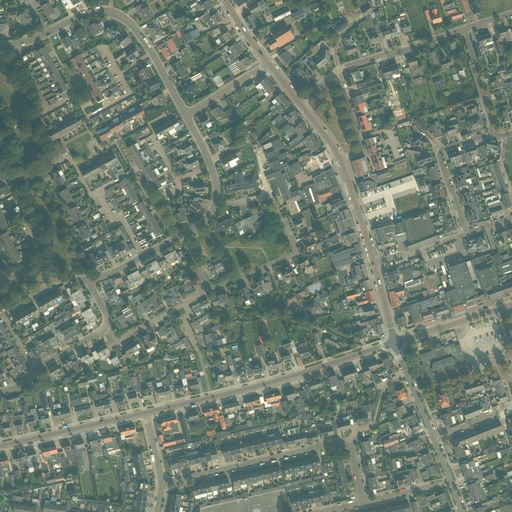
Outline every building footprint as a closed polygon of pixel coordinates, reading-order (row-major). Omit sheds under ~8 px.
[(61,0),(64,5),(67,4),(67,5),(68,6),(70,9),(70,10),(75,7),(75,6),(77,4),(81,2),(79,0),(61,0)] [(458,0),(463,14),(469,12),(465,0),(458,0)] [(479,0),(473,0),(474,2),(470,3),(474,15),(477,14),(480,13),(479,7),(482,6),(479,0)] [(202,10),(205,8),(207,12),(213,8),(212,8),(213,7),(213,6),(212,5),(211,4),(211,5),(209,2),(208,1),(204,4),(201,6),(199,7),(201,10),(202,10)] [(253,6),(248,9),(252,15),(257,13),(260,11),(261,11),(263,10),(268,8),(267,5),(266,6),(265,4),(263,1),(261,2),(253,6)] [(49,3),(42,7),(47,18),(50,16),(55,14),(54,12),(58,10),(57,8),(53,10),(49,3)] [(141,17),(144,22),(154,16),(149,7),(145,9),(143,4),(136,8),(141,17)] [(451,14),(453,20),(462,17),(460,11),(456,12),(455,8),(454,4),(444,6),(447,15),(448,15),(448,14),(451,14)] [(431,18),(433,24),(442,22),(440,15),(438,16),(435,5),(431,7),(434,17),(431,18)] [(291,15),(294,23),(306,17),(306,16),(311,14),(310,12),(311,11),(309,6),(302,9),(301,7),(297,9),(298,11),(291,15)] [(343,11),(345,16),(348,15),(344,6),(341,7),(340,8),(342,12),(343,11)] [(362,12),(367,18),(371,15),(374,12),(373,11),(369,6),(362,12)] [(286,18),(291,15),(288,9),(273,16),(275,21),(286,16),(286,18)] [(61,15),(58,10),(54,12),(55,14),(50,16),(52,20),(61,15)] [(159,17),(157,18),(159,22),(160,23),(161,22),(165,20),(164,19),(165,19),(166,21),(167,20),(169,19),(177,33),(181,30),(179,27),(175,20),(169,11),(159,17)] [(4,12),(4,14),(5,15),(1,16),(2,20),(0,20),(0,31),(2,31),(2,30),(5,29),(5,28),(6,28),(6,26),(10,25),(9,20),(7,12),(4,12)] [(20,19),(24,26),(32,21),(30,17),(28,18),(25,12),(17,17),(19,20),(20,19)] [(252,15),(244,20),(250,30),(258,25),(259,25),(260,25),(262,24),(262,23),(263,22),(257,13),(252,15)] [(206,17),(204,18),(207,24),(209,28),(213,26),(216,25),(217,24),(221,22),(217,15),(212,17),(212,18),(210,15),(206,17)] [(396,18),(396,19),(399,27),(402,26),(403,29),(404,33),(411,31),(409,26),(407,20),(406,15),(399,17),(396,18)] [(179,27),(180,28),(185,26),(180,17),(175,20),(179,27)] [(377,34),(380,33),(376,20),(373,21),(376,31),(372,32),(369,33),(370,38),(370,39),(372,44),(379,41),(378,37),(377,34)] [(334,29),(339,36),(350,28),(345,21),(334,29)] [(386,21),(383,22),(383,23),(386,32),(383,33),(384,35),(385,39),(392,37),(386,21)] [(387,21),(386,21),(392,37),(398,35),(396,29),(393,30),(392,26),(391,21),(387,22),(387,21)] [(94,23),(91,25),(90,25),(90,26),(90,27),(89,27),(93,36),(94,37),(102,32),(101,30),(103,28),(100,23),(96,25),(94,23)] [(147,28),(154,42),(166,36),(167,35),(168,34),(168,33),(167,33),(167,32),(166,32),(165,31),(163,32),(162,30),(161,30),(157,23),(154,24),(147,28)] [(267,43),(272,51),(278,47),(279,48),(283,46),(294,39),(291,33),(294,32),(292,28),(289,30),(285,24),(271,32),(275,39),(267,43)] [(104,27),(102,35),(105,37),(107,33),(115,36),(118,29),(110,25),(108,28),(104,27)] [(191,25),(181,30),(184,35),(181,36),(186,43),(200,36),(197,29),(194,31),(191,25)] [(81,28),(77,30),(78,31),(75,33),(76,35),(73,37),(75,41),(78,47),(79,48),(82,46),(80,41),(87,37),(82,29),(82,28),(81,28)] [(505,39),(506,42),(511,40),(511,39),(511,33),(511,29),(506,31),(505,30),(498,32),(500,38),(505,39)] [(219,44),(221,47),(223,45),(233,39),(228,32),(223,36),(218,39),(219,39),(218,39),(221,43),(219,44)] [(484,36),(488,50),(494,47),(493,44),(490,34),(484,36)] [(121,44),(124,48),(132,42),(126,35),(120,40),(118,38),(113,42),(117,47),(121,44)] [(480,46),(479,46),(481,53),(483,52),(488,50),(484,36),(477,38),(480,46)] [(70,47),(72,50),(77,48),(78,47),(75,41),(72,42),(69,37),(62,40),(66,49),(70,47)] [(350,37),(343,39),(348,55),(357,52),(355,46),(356,46),(355,42),(352,43),(352,42),(350,37)] [(175,55),(177,59),(192,51),(189,46),(182,51),(183,52),(180,54),(172,39),(169,41),(168,39),(164,41),(165,43),(157,47),(159,51),(162,50),(166,59),(175,55)] [(494,42),(498,55),(502,54),(498,40),(494,42)] [(236,44),(229,49),(232,53),(233,54),(240,49),(236,44)] [(279,57),(286,66),(292,61),(286,52),(292,48),(290,45),(286,47),(282,50),(284,53),(279,57)] [(42,47),(33,52),(37,60),(40,58),(40,57),(48,53),(45,48),(43,49),(42,47)] [(115,58),(119,64),(124,60),(125,61),(129,59),(131,61),(131,62),(132,64),(137,60),(135,58),(139,55),(137,52),(138,51),(136,48),(133,50),(130,47),(122,53),(115,58)] [(227,64),(228,66),(236,61),(235,59),(243,53),(240,49),(229,56),(232,61),(227,64)] [(310,50),(304,55),(307,58),(308,59),(314,54),(310,50)] [(322,51),(321,57),(314,62),(319,69),(329,62),(330,52),(325,51),(322,51)] [(439,64),(437,57),(435,52),(428,55),(429,60),(431,66),(436,65),(436,67),(438,66),(439,69),(442,68),(442,69),(452,66),(452,65),(450,60),(439,64)] [(43,63),(51,59),(48,53),(40,57),(40,58),(42,61),(38,63),(40,65),(43,63)] [(74,59),(77,65),(84,61),(80,55),(74,59)] [(97,63),(95,64),(97,68),(99,66),(100,67),(103,65),(105,64),(104,63),(103,60),(102,59),(102,58),(96,61),(97,63)] [(228,66),(233,73),(240,68),(242,70),(244,69),(251,65),(246,58),(240,62),(239,60),(236,62),(236,61),(228,66)] [(415,58),(408,61),(409,66),(410,68),(412,67),(414,71),(411,72),(413,77),(421,75),(417,63),(415,58)] [(43,63),(45,66),(41,68),(43,70),(46,68),(54,64),(51,59),(43,63)] [(84,61),(77,65),(80,70),(86,66),(84,61)] [(306,63),(305,63),(307,66),(309,68),(313,72),(316,70),(313,66),(312,65),(310,63),(309,61),(306,63)] [(176,72),(180,79),(187,75),(180,62),(171,66),(174,72),(176,72)] [(46,68),(48,71),(44,73),(45,75),(49,73),(57,69),(54,64),(46,68)] [(389,66),(392,75),(396,74),(396,75),(400,74),(397,64),(389,66)] [(80,70),(83,76),(85,75),(91,71),(92,70),(89,65),(86,66),(80,70)] [(392,75),(389,66),(382,69),(384,73),(385,79),(389,77),(389,76),(392,75)] [(140,72),(144,81),(147,79),(152,77),(147,68),(140,72)] [(294,72),(300,81),(306,76),(300,68),(294,72)] [(60,75),(57,69),(49,73),(51,77),(47,79),(48,81),(52,79),(60,75)] [(85,75),(88,80),(94,76),(91,71),(85,75)] [(349,79),(346,80),(348,87),(355,85),(354,82),(362,79),(359,71),(348,75),(349,79)] [(125,77),(127,81),(136,77),(134,72),(125,77)] [(190,78),(192,82),(202,76),(200,72),(190,78)] [(53,82),(50,84),(51,86),(55,84),(62,80),(60,75),(52,79),(53,82)] [(223,82),(225,85),(236,79),(234,75),(223,82)] [(500,75),(491,79),(492,82),(490,83),(493,91),(499,89),(500,91),(511,88),(510,83),(503,84),(502,79),(501,79),(500,75)] [(88,80),(91,86),(97,82),(94,76),(88,80)] [(257,90),(259,93),(260,93),(271,84),(267,78),(260,83),(264,88),(261,90),(260,89),(257,90)] [(57,90),(65,85),(62,80),(55,84),(56,87),(53,89),(54,92),(57,90)] [(91,86),(94,91),(100,87),(103,86),(100,80),(97,82),(91,86)] [(111,88),(112,89),(117,86),(114,80),(109,83),(111,88)] [(148,85),(152,93),(160,89),(156,81),(152,83),(151,80),(143,84),(145,87),(148,85)] [(365,83),(358,85),(359,90),(360,90),(368,87),(375,85),(374,80),(365,83)] [(243,88),(246,91),(255,86),(252,82),(243,88)] [(188,95),(190,99),(200,93),(195,84),(190,87),(188,83),(182,86),(187,96),(188,95)] [(260,93),(259,93),(261,96),(262,96),(267,92),(269,95),(272,93),(276,90),(271,84),(260,93)] [(56,94),(57,97),(68,91),(65,85),(57,90),(59,93),(56,94)] [(110,89),(114,95),(120,92),(117,86),(112,89),(111,88),(110,89)] [(94,97),(95,98),(101,94),(100,92),(102,91),(100,87),(94,91),(92,92),(94,97)] [(360,90),(362,96),(370,93),(368,87),(360,90)] [(95,98),(98,103),(108,98),(105,92),(101,94),(95,98)] [(157,101),(160,106),(167,102),(163,94),(152,100),(154,103),(157,101)] [(277,102),(272,106),(274,109),(286,100),(281,94),(278,97),(275,99),(277,102)] [(352,99),(355,107),(365,103),(364,99),(361,100),(360,96),(352,99)] [(139,103),(141,107),(150,102),(148,98),(139,103)] [(286,100),(274,109),(276,112),(282,108),(284,111),(287,109),(291,106),(286,100)] [(468,103),(463,105),(465,111),(468,110),(470,115),(474,114),(475,114),(480,112),(479,111),(480,110),(479,108),(478,107),(478,106),(477,104),(474,105),(473,102),(468,103)] [(359,112),(360,115),(365,113),(363,108),(367,107),(365,103),(355,107),(357,113),(359,112)] [(501,120),(502,124),(509,122),(507,114),(510,113),(508,106),(502,107),(503,111),(501,112),(502,113),(498,114),(500,120),(501,120)] [(227,119),(230,122),(236,118),(230,109),(224,113),(222,114),(218,107),(211,112),(217,120),(220,118),(222,120),(223,119),(224,121),(227,119)] [(135,111),(139,117),(145,114),(141,108),(135,111)] [(396,121),(405,118),(403,109),(393,112),(396,121)] [(101,114),(105,120),(110,117),(109,114),(107,111),(101,114)] [(123,114),(128,123),(134,120),(130,114),(128,111),(123,113),(123,114)] [(130,114),(134,120),(139,117),(135,111),(130,114)] [(286,117),(291,124),(299,117),(294,111),(286,117)] [(361,117),(358,118),(360,124),(368,121),(365,113),(360,115),(361,117)] [(123,114),(117,117),(118,118),(122,126),(128,123),(123,114)] [(72,116),(78,128),(83,125),(79,117),(75,119),(73,115),(72,116)] [(66,119),(73,131),(78,128),(72,116),(71,117),(73,120),(70,122),(68,118),(66,119)] [(271,123),(273,126),(276,124),(276,123),(282,119),(279,116),(274,121),(271,123)] [(469,122),(468,122),(469,126),(470,125),(471,129),(472,129),(473,129),(473,130),(474,130),(475,130),(476,130),(476,129),(477,128),(478,127),(478,128),(483,127),(481,121),(480,122),(478,116),(475,117),(468,119),(469,120),(469,122)] [(63,126),(67,133),(73,131),(66,119),(68,123),(65,124),(61,117),(59,118),(61,122),(63,126)] [(203,127),(205,130),(208,129),(206,125),(210,123),(207,117),(199,121),(203,127)] [(114,124),(118,131),(123,128),(122,126),(118,118),(112,121),(113,122),(114,124)] [(412,121),(423,131),(425,133),(428,130),(417,119),(416,120),(413,118),(412,120),(412,121)] [(170,122),(174,129),(180,126),(180,127),(183,125),(180,120),(178,122),(176,119),(170,122)] [(360,124),(363,132),(370,130),(373,129),(370,121),(368,121),(360,124)] [(413,127),(420,134),(423,131),(412,121),(410,123),(414,126),(413,127)] [(451,125),(445,126),(446,127),(447,133),(449,137),(457,135),(455,130),(459,129),(457,125),(456,121),(451,123),(450,123),(451,125)] [(107,125),(112,134),(118,131),(113,122),(107,125)] [(165,125),(169,132),(174,129),(170,122),(165,125)] [(299,126),(294,129),(296,131),(299,130),(300,132),(301,131),(303,134),(303,133),(304,133),(308,130),(303,123),(299,126)] [(52,131),(57,139),(62,136),(58,128),(57,129),(54,130),(51,124),(49,126),(50,128),(52,131)] [(56,125),(55,125),(57,129),(58,128),(62,136),(67,133),(63,126),(60,127),(58,124),(56,125)] [(439,124),(429,128),(432,137),(434,136),(435,139),(442,137),(440,129),(441,128),(439,124)] [(104,132),(108,139),(113,136),(112,134),(107,125),(109,130),(104,132)] [(163,135),(169,132),(165,125),(159,128),(163,135)] [(159,128),(154,131),(159,141),(165,138),(163,135),(159,128)] [(98,135),(102,142),(108,139),(104,132),(102,129),(97,132),(98,135)] [(47,134),(51,142),(57,139),(52,131),(49,133),(47,130),(45,131),(47,135),(47,134)] [(263,139),(259,141),(260,144),(262,147),(263,147),(264,148),(265,150),(282,143),(280,139),(271,143),(270,140),(269,138),(273,136),(271,130),(262,138),(263,139)] [(218,149),(219,152),(227,148),(223,140),(221,142),(220,139),(223,138),(221,134),(213,138),(215,142),(214,142),(215,144),(213,146),(215,150),(218,149)] [(298,137),(288,144),(289,144),(290,146),(297,142),(304,137),(302,134),(301,134),(299,135),(298,136),(298,137)] [(305,144),(307,147),(316,141),(312,135),(306,139),(306,140),(303,141),(305,144)] [(419,136),(419,135),(416,141),(414,141),(413,144),(415,145),(417,146),(420,147),(420,146),(425,148),(428,141),(425,140),(423,138),(419,136)] [(183,151),(185,155),(193,150),(189,143),(188,144),(186,141),(175,146),(178,151),(179,151),(180,153),(183,151)] [(309,150),(311,153),(314,151),(314,152),(320,147),(316,141),(307,147),(309,150)] [(481,150),(483,155),(486,154),(487,152),(488,152),(488,150),(491,150),(493,142),(488,141),(487,145),(480,147),(481,150)] [(286,146),(290,151),(294,149),(299,145),(297,142),(290,146),(289,144),(286,146)] [(496,154),(500,154),(501,148),(498,148),(499,143),(493,142),(491,150),(496,151),(496,154)] [(128,148),(131,154),(138,151),(140,149),(137,143),(128,148)] [(265,154),(266,158),(267,160),(268,161),(269,160),(277,156),(276,154),(274,151),(278,150),(283,147),(282,143),(265,150),(266,152),(266,154),(265,154)] [(479,157),(480,159),(484,158),(481,150),(477,151),(476,146),(471,148),(473,156),(476,155),(477,157),(479,157)] [(417,159),(419,167),(424,166),(423,164),(431,162),(429,155),(420,158),(419,155),(420,155),(421,150),(419,150),(416,150),(402,147),(404,152),(415,154),(417,159)] [(467,154),(464,155),(466,163),(470,162),(469,160),(471,159),(471,157),(473,156),(471,148),(465,150),(467,154)] [(221,162),(226,170),(237,164),(236,162),(239,160),(237,156),(241,155),(238,149),(231,152),(230,153),(232,156),(221,162)] [(131,154),(134,160),(141,156),(138,151),(131,154)] [(269,164),(270,167),(271,170),(272,170),(273,170),(273,169),(281,166),(280,163),(279,161),(282,159),(288,157),(286,152),(280,155),(277,156),(269,160),(270,162),(271,163),(269,164)] [(454,153),(458,165),(461,164),(460,163),(462,162),(463,164),(466,163),(464,155),(460,156),(459,152),(454,153)] [(325,153),(315,159),(321,170),(331,165),(325,153)] [(448,164),(449,169),(453,168),(453,167),(458,165),(454,153),(448,155),(451,163),(448,164)] [(114,155),(109,158),(114,167),(118,175),(119,177),(122,175),(125,174),(122,169),(118,171),(116,168),(119,163),(118,161),(114,155)] [(134,160),(137,165),(144,162),(141,156),(134,160)] [(114,167),(108,158),(103,161),(107,167),(108,170),(111,175),(113,173),(115,173),(112,168),(114,167)] [(189,166),(191,169),(199,165),(196,158),(189,161),(188,160),(184,162),(182,160),(178,162),(172,165),(173,168),(179,165),(183,163),(184,166),(186,166),(187,168),(189,166)] [(354,162),(353,162),(357,177),(369,173),(364,158),(355,161),(354,162)] [(299,162),(298,162),(301,169),(306,166),(307,166),(304,159),(299,162)] [(103,161),(97,164),(102,172),(103,173),(104,172),(103,169),(107,167),(103,161)] [(137,165),(140,171),(149,166),(148,166),(146,167),(144,162),(137,165)] [(289,166),(294,177),(303,172),(298,162),(289,166)] [(499,167),(498,163),(488,166),(490,171),(499,169),(499,167)] [(97,175),(98,178),(97,175),(102,172),(97,164),(98,165),(93,168),(97,175)] [(426,173),(427,176),(437,173),(435,167),(432,168),(431,165),(424,168),(425,173),(426,173)] [(55,169),(49,172),(51,176),(50,176),(53,182),(61,177),(64,176),(64,175),(62,171),(63,171),(60,166),(55,169)] [(142,170),(145,175),(152,172),(149,166),(140,171),(142,170)] [(93,168),(87,171),(91,178),(92,181),(94,180),(93,177),(97,175),(93,168)] [(145,175),(148,181),(156,176),(160,174),(157,169),(152,172),(145,175)] [(315,184),(303,188),(304,190),(311,207),(315,206),(316,205),(334,198),(331,188),(339,185),(332,169),(327,171),(324,172),(321,174),(321,175),(320,175),(318,176),(316,177),(316,178),(318,183),(315,184)] [(490,171),(492,177),(502,174),(500,170),(499,169),(490,171)] [(241,170),(238,172),(238,173),(239,176),(242,190),(242,191),(246,190),(246,189),(249,189),(257,187),(255,181),(255,180),(253,181),(250,181),(245,183),(243,175),(242,172),(242,173),(241,170)] [(390,175),(388,170),(377,174),(376,174),(379,179),(390,175)] [(91,178),(87,171),(82,174),(85,181),(91,178)] [(275,178),(279,187),(290,182),(288,178),(284,179),(280,171),(270,175),(266,177),(268,181),(275,178)] [(455,178),(457,183),(465,180),(465,178),(467,177),(465,171),(464,171),(459,173),(460,176),(455,178)] [(427,176),(428,179),(430,179),(432,178),(433,181),(435,180),(439,179),(437,173),(427,176)] [(492,177),(494,183),(503,180),(502,178),(503,178),(502,174),(492,177)] [(150,180),(153,185),(159,182),(156,176),(150,180)] [(231,186),(226,187),(227,193),(227,194),(235,192),(237,191),(238,192),(242,191),(242,190),(239,176),(237,176),(234,177),(236,185),(231,186)] [(53,182),(56,187),(62,184),(64,186),(69,183),(68,180),(64,182),(61,177),(53,182)] [(153,185),(156,191),(162,188),(161,184),(167,181),(165,178),(164,179),(153,185)] [(118,184),(121,190),(124,189),(131,185),(128,179),(121,183),(118,184)] [(465,187),(466,190),(473,187),(472,184),(469,185),(468,182),(466,183),(465,180),(457,183),(459,188),(465,187)] [(494,183),(496,189),(505,185),(504,182),(503,182),(503,180),(494,183)] [(358,184),(360,191),(365,190),(366,190),(367,190),(371,189),(371,188),(373,188),(376,187),(376,185),(372,186),(371,181),(369,182),(369,181),(363,183),(358,184)] [(290,182),(279,187),(282,195),(283,194),(284,197),(283,197),(285,201),(299,195),(298,191),(290,194),(286,185),(290,183),(290,182)] [(195,189),(195,193),(205,192),(204,184),(197,185),(197,183),(191,184),(191,187),(192,187),(192,189),(195,189)] [(430,190),(431,194),(435,193),(443,190),(441,184),(437,185),(436,183),(432,184),(428,185),(429,189),(431,188),(431,190),(430,190)] [(59,194),(62,199),(71,195),(68,189),(71,187),(70,184),(64,188),(66,190),(59,194)] [(124,189),(127,194),(134,190),(131,185),(124,189)] [(505,185),(496,189),(498,194),(507,191),(505,185)] [(461,195),(463,200),(471,198),(470,195),(475,193),(473,187),(466,190),(467,193),(461,195)] [(130,199),(127,201),(137,196),(134,190),(127,194),(130,199)] [(435,193),(431,194),(433,199),(432,199),(433,203),(442,200),(441,197),(445,196),(443,190),(435,193)] [(368,198),(372,198),(371,193),(360,196),(364,209),(371,207),(368,198)] [(62,199),(65,205),(72,201),(73,204),(79,201),(77,198),(73,200),(71,195),(62,199)] [(299,195),(285,201),(287,205),(288,205),(289,207),(288,208),(291,215),(296,213),(298,212),(294,202),(301,199),(299,195)] [(131,202),(133,205),(140,202),(137,196),(127,201),(128,204),(131,202)] [(188,208),(196,214),(201,208),(195,203),(199,198),(192,196),(191,198),(188,203),(191,205),(188,208)] [(471,198),(463,200),(465,206),(467,205),(468,208),(470,207),(476,205),(478,205),(479,205),(478,202),(478,200),(477,199),(476,199),(475,199),(474,197),(471,198)] [(329,215),(347,207),(346,207),(345,204),(346,204),(343,198),(325,206),(328,213),(327,213),(328,215),(329,215)] [(439,207),(440,210),(449,207),(447,201),(442,203),(441,200),(442,200),(433,203),(434,206),(436,205),(436,207),(439,207)] [(69,211),(72,217),(80,212),(78,209),(80,208),(79,206),(81,205),(79,202),(74,205),(72,206),(73,209),(69,211)] [(136,206),(140,211),(146,208),(143,202),(136,206)] [(490,211),(491,216),(495,215),(495,214),(497,214),(493,202),(487,204),(489,207),(488,207),(490,211)] [(500,203),(494,205),(497,214),(499,213),(499,214),(503,212),(502,208),(500,203)] [(467,214),(466,214),(468,218),(469,217),(481,213),(481,212),(479,208),(477,208),(476,205),(470,207),(468,208),(469,211),(467,212),(467,214)] [(315,206),(311,207),(309,209),(314,221),(320,219),(315,206)] [(175,216),(179,225),(186,221),(182,214),(184,213),(183,211),(185,210),(184,207),(182,208),(181,208),(178,209),(179,210),(177,211),(178,214),(175,216)] [(331,217),(333,221),(338,219),(339,222),(345,220),(344,218),(350,216),(347,207),(329,215),(331,218),(331,217)] [(439,216),(438,217),(439,220),(441,219),(443,218),(449,216),(448,213),(449,213),(450,213),(449,207),(440,210),(441,213),(438,214),(439,216)] [(140,211),(143,217),(151,212),(149,213),(146,208),(140,211)] [(386,210),(378,212),(377,209),(369,211),(373,224),(381,222),(380,219),(388,217),(386,210)] [(123,213),(126,219),(129,217),(131,216),(128,210),(123,213)] [(409,247),(411,251),(437,242),(435,238),(437,237),(427,210),(401,218),(401,220),(402,220),(403,222),(402,222),(404,228),(405,232),(393,235),(393,238),(394,240),(394,242),(395,242),(394,240),(406,237),(407,240),(406,242),(408,247),(409,247)] [(253,216),(249,218),(249,219),(257,234),(260,232),(259,231),(260,230),(256,223),(261,220),(262,222),(267,220),(266,218),(265,217),(268,216),(267,214),(264,215),(262,211),(255,215),(255,216),(253,217),(253,216)] [(76,222),(78,225),(85,221),(83,218),(80,212),(72,217),(75,222),(76,222)] [(144,216),(147,222),(154,218),(151,212),(143,217),(144,216)] [(7,213),(0,216),(0,223),(6,220),(4,217),(8,215),(7,213)] [(475,221),(476,224),(482,222),(480,217),(482,216),(481,213),(469,217),(470,223),(475,221)] [(334,224),(337,235),(344,233),(343,232),(350,230),(350,229),(356,227),(352,215),(350,216),(344,218),(345,220),(339,222),(338,219),(333,221),(334,224)] [(294,223),(297,230),(304,227),(302,222),(305,221),(303,216),(296,218),(298,221),(294,223)] [(441,219),(439,220),(440,223),(441,223),(442,225),(445,224),(446,227),(454,224),(452,218),(450,219),(449,216),(443,218),(441,219)] [(0,223),(0,227),(1,230),(9,226),(7,222),(11,220),(10,218),(6,220),(0,223)] [(147,222),(150,227),(157,223),(154,218),(147,222)] [(225,221),(218,225),(218,226),(220,230),(221,232),(231,227),(235,234),(236,236),(237,236),(237,237),(241,236),(240,234),(239,232),(236,226),(235,225),(232,219),(231,218),(227,220),(228,221),(226,222),(225,221)] [(243,222),(235,225),(236,226),(239,232),(242,230),(248,227),(252,234),(253,234),(254,236),(257,234),(249,219),(249,218),(245,220),(245,221),(243,222)] [(78,229),(81,234),(91,229),(87,220),(89,219),(78,225),(80,228),(78,229)] [(104,233),(108,231),(104,222),(100,224),(104,233)] [(385,234),(386,240),(393,238),(393,235),(405,232),(404,228),(402,222),(395,224),(394,222),(373,228),(376,237),(385,234)] [(147,229),(150,234),(153,233),(160,229),(157,223),(150,227),(147,229)] [(443,234),(444,238),(448,237),(447,233),(456,230),(454,224),(446,227),(447,230),(443,231),(444,234),(443,234)] [(86,239),(87,242),(93,239),(98,236),(93,228),(91,229),(81,234),(84,240),(86,239)] [(153,233),(156,238),(163,235),(160,229),(153,233)] [(0,236),(0,240),(1,242),(9,238),(7,235),(11,233),(10,231),(6,233),(0,236)] [(499,245),(508,242),(507,237),(505,232),(504,232),(500,234),(499,234),(500,239),(497,240),(499,245)] [(348,235),(342,237),(343,241),(345,240),(347,246),(351,245),(351,244),(352,243),(358,242),(355,233),(350,235),(348,236),(348,235)] [(376,237),(378,243),(387,241),(386,240),(385,234),(376,237)] [(310,235),(304,238),(306,244),(305,245),(308,253),(310,252),(318,249),(325,246),(323,242),(316,245),(314,241),(313,241),(310,235)] [(1,242),(4,248),(12,243),(10,240),(14,238),(13,236),(9,238),(1,242)] [(466,249),(467,253),(478,249),(478,248),(481,247),(483,251),(487,249),(486,246),(487,245),(485,239),(485,238),(484,236),(478,237),(479,238),(475,240),(473,240),(473,239),(466,241),(468,248),(466,249)] [(138,241),(141,247),(147,244),(144,238),(143,238),(141,239),(138,241)] [(377,244),(379,249),(388,247),(388,244),(394,242),(394,240),(393,238),(386,240),(387,241),(378,243),(377,244)] [(118,248),(123,256),(128,254),(127,252),(130,251),(124,240),(121,242),(123,246),(118,248)] [(4,248),(7,253),(18,247),(18,246),(15,248),(13,245),(17,243),(16,242),(12,243),(4,248)] [(107,248),(113,260),(116,258),(117,259),(123,256),(118,248),(114,250),(112,246),(107,248)] [(7,253),(10,258),(18,254),(16,251),(19,249),(18,247),(7,253)] [(99,255),(104,263),(109,261),(107,257),(110,255),(105,247),(101,249),(103,253),(99,255)] [(333,252),(329,253),(330,256),(335,269),(358,262),(356,262),(355,260),(362,258),(361,254),(359,249),(356,250),(355,248),(356,248),(354,248),(351,249),(351,250),(349,250),(346,250),(344,251),(342,253),(341,252),(338,253),(339,255),(335,256),(336,257),(334,258),(334,255),(333,252),(334,252),(333,252)] [(178,261),(180,263),(185,260),(182,254),(181,252),(177,254),(176,251),(170,254),(175,263),(178,261)] [(18,254),(10,258),(13,264),(20,259),(19,256),(22,254),(21,252),(18,254)] [(89,256),(95,267),(97,265),(98,266),(104,263),(99,255),(96,257),(94,253),(89,256)] [(162,262),(167,270),(172,267),(171,264),(175,263),(170,254),(164,257),(166,260),(162,262)] [(490,254),(471,260),(471,261),(474,268),(476,267),(475,265),(477,264),(476,262),(485,259),(487,265),(476,269),(484,294),(487,293),(490,300),(505,295),(498,275),(497,273),(499,272),(497,266),(493,257),(491,257),(490,254)] [(211,266),(208,268),(209,269),(215,280),(219,277),(217,273),(216,271),(224,267),(221,261),(220,261),(218,258),(217,259),(212,261),(214,264),(213,265),(213,267),(212,268),(211,266)] [(305,273),(309,275),(310,274),(311,277),(315,276),(314,273),(314,271),(318,269),(317,265),(311,267),(308,260),(305,262),(299,265),(301,270),(305,268),(305,270),(306,270),(305,273)] [(511,260),(497,266),(499,272),(497,273),(498,275),(505,295),(511,292),(511,260)] [(157,261),(151,264),(156,273),(160,271),(161,273),(164,271),(164,272),(164,274),(166,278),(170,276),(167,270),(162,262),(159,264),(157,261)] [(453,267),(447,269),(454,290),(455,293),(461,291),(467,308),(485,302),(474,268),(471,261),(453,267)] [(344,279),(345,284),(346,284),(353,282),(363,279),(368,277),(365,264),(355,267),(354,263),(335,269),(336,269),(339,279),(350,276),(348,272),(351,271),(352,274),(353,276),(349,277),(344,279)] [(143,272),(148,280),(154,277),(152,274),(156,273),(151,264),(145,267),(147,270),(143,272)] [(281,272),(285,281),(295,277),(291,267),(290,268),(290,267),(285,269),(285,271),(281,272)] [(383,274),(385,280),(389,278),(388,277),(398,274),(399,275),(402,274),(403,275),(408,274),(411,272),(412,272),(410,268),(407,269),(407,270),(401,272),(398,268),(393,269),(394,271),(383,274)] [(141,281),(142,283),(148,280),(143,272),(140,274),(138,271),(132,274),(137,282),(141,281)] [(181,292),(182,295),(193,289),(189,281),(193,279),(190,274),(188,274),(187,271),(180,274),(182,278),(185,284),(179,287),(181,292)] [(386,284),(392,282),(392,280),(396,279),(400,278),(400,279),(401,279),(403,278),(412,275),(412,272),(411,272),(408,274),(403,275),(402,274),(399,275),(398,274),(388,277),(389,278),(385,280),(386,284)] [(403,278),(404,281),(418,277),(419,275),(420,275),(419,272),(412,275),(403,278)] [(125,282),(129,290),(135,287),(133,285),(137,282),(132,274),(127,277),(128,280),(125,282)] [(419,280),(409,284),(411,287),(421,283),(424,282),(422,279),(419,280)] [(364,288),(365,291),(372,289),(369,280),(363,282),(363,283),(360,284),(361,289),(364,288)] [(263,293),(264,295),(267,293),(267,291),(272,289),(269,282),(265,284),(263,281),(256,283),(258,287),(256,288),(258,293),(261,291),(262,292),(263,293)] [(386,284),(388,290),(398,287),(397,283),(393,284),(392,282),(386,284)] [(106,294),(109,300),(118,295),(116,291),(118,290),(115,284),(107,289),(109,292),(106,294)] [(164,300),(168,307),(179,300),(177,296),(178,295),(178,293),(181,292),(179,287),(177,285),(174,287),(173,285),(167,288),(168,289),(165,291),(167,295),(169,296),(171,295),(173,298),(171,299),(168,298),(164,300)] [(72,296),(74,300),(83,295),(80,290),(77,291),(75,288),(70,290),(69,288),(65,290),(68,294),(70,298),(72,296)] [(250,300),(251,304),(256,302),(255,299),(253,294),(250,296),(247,288),(237,292),(239,297),(242,296),(245,302),(250,300)] [(294,293),(299,303),(303,301),(303,300),(301,296),(307,293),(305,288),(294,293)] [(394,292),(389,293),(390,299),(399,297),(399,298),(405,296),(405,293),(404,289),(394,292)] [(454,290),(445,293),(451,313),(454,312),(464,309),(467,308),(461,291),(455,293),(454,290)] [(358,305),(358,306),(376,301),(373,291),(368,292),(364,293),(366,299),(360,301),(357,302),(358,305)] [(58,292),(53,295),(58,304),(63,300),(58,292)] [(327,292),(318,296),(320,301),(329,297),(327,292)] [(347,299),(341,301),(342,302),(341,302),(343,309),(344,312),(345,311),(349,311),(354,309),(359,308),(358,306),(358,305),(349,307),(348,302),(348,300),(349,300),(349,299),(359,296),(358,293),(354,295),(347,297),(347,299)] [(430,299),(436,318),(444,316),(442,312),(441,312),(436,297),(435,297),(434,293),(433,293),(432,293),(429,294),(431,299),(430,299)] [(442,312),(444,316),(449,314),(451,313),(445,293),(436,297),(441,312),(442,312)] [(225,304),(227,308),(234,304),(231,298),(229,299),(227,294),(222,296),(222,295),(218,297),(219,300),(213,303),(215,307),(220,304),(220,305),(221,306),(222,307),(223,307),(224,306),(224,305),(225,304)] [(53,295),(47,298),(52,307),(52,306),(53,308),(59,305),(58,304),(53,295)] [(86,301),(83,295),(74,300),(78,306),(74,307),(72,309),(73,311),(74,312),(78,310),(85,306),(83,303),(86,301)] [(118,295),(109,300),(112,305),(115,304),(117,307),(122,305),(125,303),(130,300),(128,298),(128,297),(123,300),(122,297),(120,298),(118,295)] [(138,311),(141,315),(146,313),(147,314),(152,311),(153,313),(156,311),(156,310),(160,308),(157,304),(157,302),(156,299),(155,300),(155,299),(154,299),(153,296),(149,299),(140,304),(138,300),(142,298),(140,295),(134,298),(131,300),(133,303),(137,301),(139,305),(138,305),(138,306),(136,307),(138,311)] [(390,299),(393,308),(400,306),(400,304),(403,303),(402,300),(399,301),(398,298),(399,298),(399,297),(390,299)] [(47,298),(42,301),(47,309),(49,308),(52,307),(47,298)] [(192,308),(198,318),(205,315),(202,309),(210,304),(207,298),(199,303),(200,304),(192,308)] [(307,307),(306,308),(308,312),(309,311),(311,315),(312,314),(314,316),(317,314),(316,312),(319,310),(317,306),(316,305),(320,303),(316,298),(309,301),(311,305),(307,307)] [(436,318),(430,299),(426,300),(419,303),(418,303),(415,304),(418,311),(422,309),(423,313),(421,314),(424,322),(436,318)] [(42,312),(43,314),(48,311),(47,309),(42,301),(37,304),(42,313),(42,312)] [(418,311),(415,304),(412,305),(401,309),(402,314),(410,311),(414,324),(421,321),(418,311)] [(29,309),(33,318),(39,315),(34,306),(29,309)] [(85,319),(93,314),(90,308),(87,310),(85,306),(78,310),(80,312),(80,314),(82,313),(85,319)] [(359,308),(354,309),(355,315),(360,314),(365,312),(366,317),(370,316),(375,315),(373,308),(369,309),(368,306),(359,308)] [(121,322),(123,327),(128,324),(128,325),(132,323),(129,318),(134,315),(129,307),(121,311),(123,315),(119,317),(120,319),(119,320),(120,323),(121,322)] [(23,312),(29,323),(28,321),(33,318),(29,309),(23,312)] [(23,324),(24,326),(29,323),(23,312),(18,315),(23,324)] [(85,326),(88,331),(91,329),(90,328),(96,325),(94,321),(97,320),(93,314),(85,319),(88,324),(85,326)] [(191,324),(197,335),(204,331),(203,330),(200,325),(209,320),(206,314),(205,315),(198,318),(197,319),(198,320),(191,324)] [(16,326),(18,329),(21,327),(20,325),(23,324),(18,315),(13,318),(17,326),(16,326)] [(406,318),(405,318),(404,315),(397,316),(398,319),(400,327),(407,326),(407,325),(406,325),(405,322),(406,322),(406,321),(407,321),(406,318)] [(370,319),(360,321),(361,326),(366,325),(369,324),(370,328),(374,327),(374,326),(380,325),(378,319),(373,320),(371,321),(370,319)] [(67,330),(72,338),(77,335),(76,332),(80,330),(74,321),(71,323),(71,325),(72,327),(67,330)] [(212,328),(214,332),(221,328),(221,327),(225,325),(223,322),(220,324),(212,328)] [(48,340),(53,349),(59,346),(57,343),(61,341),(57,334),(51,324),(48,325),(49,327),(48,327),(53,336),(53,337),(48,340)] [(173,339),(173,340),(178,337),(172,327),(167,329),(165,325),(160,328),(160,330),(157,332),(160,338),(164,336),(170,333),(173,339)] [(375,329),(376,335),(383,333),(381,325),(380,325),(374,326),(374,327),(370,328),(371,330),(375,329)] [(64,339),(66,342),(72,338),(67,330),(66,327),(66,328),(67,330),(62,333),(61,332),(57,334),(61,341),(64,339)] [(313,334),(315,340),(316,345),(321,343),(318,332),(317,331),(317,332),(314,333),(314,332),(313,332),(313,334)] [(204,336),(207,348),(218,345),(226,344),(225,339),(219,340),(217,333),(211,334),(211,333),(209,334),(209,335),(204,336)] [(0,337),(0,342),(1,344),(10,339),(7,334),(0,337)] [(148,352),(149,353),(154,350),(154,349),(153,346),(154,346),(153,344),(157,342),(154,337),(150,339),(148,335),(140,340),(141,343),(138,344),(141,348),(143,346),(145,350),(146,350),(148,352)] [(323,341),(336,348),(339,341),(337,340),(339,338),(333,335),(331,338),(325,335),(323,341)] [(184,345),(188,352),(192,349),(186,339),(182,341),(181,340),(179,340),(178,337),(173,340),(173,339),(172,340),(173,344),(176,349),(184,345)] [(1,344),(4,349),(13,345),(10,339),(1,344)] [(36,340),(33,342),(32,342),(34,344),(33,344),(35,347),(34,348),(30,350),(34,359),(40,356),(40,355),(39,353),(40,353),(41,354),(43,353),(42,351),(37,342),(36,340)] [(53,349),(48,340),(43,343),(41,340),(37,342),(42,351),(46,349),(47,352),(53,349)] [(299,352),(301,359),(310,356),(307,349),(306,345),(305,341),(299,343),(300,347),(297,348),(299,352)] [(121,354),(125,360),(128,358),(127,357),(134,353),(133,352),(138,349),(134,343),(124,348),(125,352),(121,354)] [(286,352),(280,354),(281,358),(282,358),(283,360),(284,364),(292,362),(290,355),(294,354),(291,343),(290,343),(283,346),(286,352)] [(427,381),(429,386),(435,384),(436,385),(457,377),(456,375),(457,375),(455,369),(456,369),(457,362),(465,360),(460,345),(455,346),(454,344),(444,347),(443,346),(441,346),(440,343),(436,345),(436,347),(431,349),(431,351),(420,355),(423,365),(419,367),(422,374),(420,375),(423,382),(427,381)] [(108,357),(112,363),(118,360),(115,354),(112,356),(105,345),(96,350),(101,359),(108,356),(109,357),(108,357)] [(6,353),(9,358),(17,353),(14,348),(6,353)] [(88,361),(89,363),(95,359),(91,353),(88,355),(86,352),(79,356),(82,362),(84,361),(85,363),(88,361)] [(9,358),(12,363),(20,359),(17,353),(9,358)] [(267,361),(269,370),(279,368),(276,356),(270,358),(270,360),(267,361)] [(62,362),(66,369),(71,366),(73,368),(79,365),(75,359),(72,361),(70,357),(62,362)] [(384,366),(386,370),(393,367),(389,358),(382,361),(383,362),(384,366)] [(10,365),(13,370),(23,364),(20,359),(12,363),(10,365)] [(217,375),(219,383),(226,382),(221,361),(220,362),(215,363),(216,367),(218,367),(220,375),(217,375)] [(241,365),(233,366),(235,372),(236,377),(240,376),(240,378),(247,377),(246,372),(250,372),(249,367),(248,363),(247,361),(243,362),(244,366),(241,367),(241,365)] [(368,366),(370,371),(379,368),(378,364),(377,361),(367,365),(368,366)] [(248,363),(249,367),(250,372),(250,373),(251,373),(253,372),(254,375),(263,372),(262,368),(262,365),(256,366),(255,364),(254,362),(248,363)] [(13,370),(15,375),(26,369),(23,364),(13,370)] [(226,364),(222,365),(226,382),(233,380),(232,376),(231,372),(230,372),(226,373),(226,370),(228,370),(227,364),(226,364)] [(459,373),(460,376),(469,373),(466,365),(463,366),(465,371),(459,373)] [(56,374),(58,376),(62,374),(58,367),(56,368),(54,366),(48,369),(52,376),(56,374)] [(364,381),(365,383),(368,382),(366,376),(371,374),(370,371),(368,366),(362,368),(365,375),(362,376),(364,381)] [(382,372),(384,377),(389,375),(396,372),(394,367),(393,367),(386,370),(382,372)] [(355,369),(349,371),(351,379),(355,377),(356,381),(359,380),(360,383),(364,381),(362,376),(362,375),(361,374),(358,375),(355,369)] [(189,372),(185,373),(186,379),(187,385),(190,385),(191,389),(199,388),(198,382),(197,379),(193,380),(192,377),(191,371),(189,372)] [(349,383),(353,382),(351,379),(349,371),(342,373),(344,378),(344,380),(342,381),(345,390),(346,393),(350,392),(351,392),(349,383)] [(107,377),(108,381),(121,378),(120,372),(108,374),(107,375),(107,377)] [(176,387),(177,393),(185,391),(183,382),(178,383),(178,380),(175,380),(174,378),(175,378),(174,373),(170,374),(173,387),(176,387)] [(173,387),(170,374),(171,375),(167,376),(168,379),(168,381),(166,381),(166,380),(161,381),(162,383),(163,386),(165,396),(171,394),(170,389),(169,388),(169,385),(173,384),(173,387)] [(342,381),(341,380),(338,381),(336,376),(328,378),(331,384),(330,384),(332,391),(338,389),(340,389),(341,391),(345,390),(342,381)] [(491,383),(491,385),(501,382),(500,378),(497,378),(497,376),(489,378),(490,383),(491,383)] [(129,396),(131,403),(138,401),(136,393),(139,392),(137,383),(136,377),(130,378),(131,385),(132,385),(132,387),(133,391),(128,392),(129,396)] [(309,393),(312,392),(311,391),(316,389),(318,393),(327,390),(324,382),(321,383),(320,380),(309,384),(306,385),(308,392),(308,393),(309,393)] [(152,382),(153,388),(157,387),(157,391),(158,392),(159,397),(165,396),(163,386),(157,388),(157,384),(156,381),(152,382)] [(476,383),(480,396),(483,395),(482,390),(485,389),(483,381),(476,383)] [(142,391),(144,400),(152,398),(151,393),(154,392),(153,388),(152,382),(151,382),(147,383),(148,387),(145,387),(146,390),(142,391)] [(492,389),(492,392),(504,389),(502,382),(501,383),(501,382),(491,385),(492,386),(490,386),(491,389),(492,389)] [(480,397),(480,396),(476,383),(470,385),(474,399),(480,397)] [(388,387),(392,396),(397,395),(397,396),(405,393),(403,389),(396,392),(393,385),(388,387)] [(464,387),(466,395),(467,394),(468,399),(470,398),(471,400),(474,399),(470,385),(464,387)] [(367,389),(369,394),(374,392),(377,391),(375,386),(367,389)] [(294,389),(285,392),(288,400),(285,401),(287,407),(289,406),(290,405),(289,404),(294,402),(297,410),(299,416),(301,415),(303,415),(306,414),(304,409),(308,407),(306,401),(303,392),(298,393),(300,399),(297,400),(294,389)] [(498,397),(506,395),(504,389),(492,392),(491,392),(492,395),(497,394),(498,397)] [(45,390),(40,391),(44,408),(49,407),(45,390)] [(308,392),(304,394),(309,407),(313,405),(309,393),(308,393),(308,392)] [(124,402),(127,401),(125,394),(122,395),(122,393),(115,395),(117,406),(125,405),(124,402)] [(273,395),(275,405),(280,404),(279,401),(278,402),(277,399),(281,399),(280,393),(273,395)] [(392,400),(393,403),(407,398),(405,393),(397,396),(398,398),(392,400)] [(441,406),(442,409),(450,407),(449,404),(448,400),(450,400),(449,397),(448,397),(446,393),(438,396),(441,406)] [(275,405),(273,395),(266,397),(267,402),(268,405),(271,404),(271,405),(271,407),(273,414),(277,413),(275,405)] [(496,400),(498,405),(505,403),(505,401),(507,400),(506,395),(498,397),(499,400),(496,400)] [(103,402),(104,409),(111,408),(111,405),(114,405),(112,397),(109,398),(102,399),(103,402)] [(53,409),(56,420),(63,419),(61,408),(60,404),(54,406),(52,398),(48,399),(50,409),(54,408),(54,409),(53,409)] [(98,411),(104,409),(103,402),(102,399),(102,398),(95,400),(96,404),(98,411)] [(260,398),(252,400),(255,410),(257,417),(261,416),(259,409),(259,407),(262,406),(260,398)] [(81,399),(71,401),(71,404),(72,407),(75,406),(77,415),(84,414),(82,404),(81,399)] [(245,401),(248,412),(255,410),(252,400),(245,401)] [(475,407),(478,415),(484,413),(483,412),(484,412),(479,400),(475,401),(478,406),(475,407)] [(484,404),(481,405),(484,412),(488,410),(487,408),(489,407),(488,403),(486,400),(483,401),(484,404)] [(89,403),(82,404),(84,414),(92,412),(90,406),(89,403)] [(232,404),(234,414),(241,413),(240,409),(239,403),(232,404)] [(227,412),(227,416),(234,414),(232,404),(225,406),(226,413),(227,412)] [(399,404),(394,406),(386,409),(388,413),(391,412),(395,410),(398,419),(400,418),(402,417),(401,415),(402,415),(407,413),(404,406),(400,407),(399,404)] [(469,410),(472,418),(478,415),(475,407),(474,408),(473,404),(470,405),(472,409),(469,410)] [(367,410),(360,411),(363,423),(369,422),(367,414),(368,414),(367,412),(370,412),(369,405),(366,406),(367,410)] [(61,408),(63,419),(71,417),(69,406),(67,406),(61,408)] [(463,412),(466,420),(472,418),(469,410),(467,406),(464,407),(466,411),(463,412)] [(444,423),(445,427),(452,424),(451,418),(458,416),(457,414),(461,413),(459,407),(443,412),(444,415),(441,416),(443,423),(444,423)] [(218,408),(211,409),(213,420),(219,419),(222,430),(226,429),(225,425),(224,419),(223,414),(220,415),(219,412),(218,408)] [(209,418),(209,421),(213,420),(211,409),(203,411),(205,416),(209,415),(209,418)] [(4,422),(0,422),(0,426),(1,430),(4,429),(4,432),(11,431),(10,426),(13,426),(12,424),(10,416),(9,411),(7,411),(5,412),(7,421),(4,422)] [(41,417),(42,423),(50,422),(48,411),(44,412),(45,416),(41,417)] [(199,418),(198,412),(189,414),(189,417),(187,417),(189,423),(195,422),(196,425),(202,424),(200,418),(199,418)] [(36,413),(27,415),(28,420),(28,422),(29,426),(36,425),(36,422),(38,421),(36,413)] [(15,424),(17,429),(23,428),(22,422),(25,421),(24,417),(24,415),(14,417),(15,424)] [(393,430),(389,431),(390,434),(402,429),(400,426),(405,424),(406,427),(417,423),(414,415),(411,416),(401,420),(400,418),(398,419),(390,422),(393,430)] [(172,429),(173,433),(179,431),(177,423),(178,423),(176,417),(169,419),(172,429)] [(184,417),(180,418),(181,423),(183,431),(186,442),(191,441),(190,433),(188,433),(187,430),(185,421),(184,417)] [(166,435),(169,434),(173,433),(172,429),(171,425),(169,419),(162,421),(163,424),(161,424),(161,427),(163,426),(164,426),(165,428),(164,428),(165,434),(166,435)] [(326,424),(329,436),(334,435),(333,430),(336,429),(335,423),(334,420),(331,421),(325,422),(326,424)] [(500,421),(494,423),(498,433),(504,431),(502,426),(500,421)] [(410,429),(406,431),(408,435),(412,433),(412,434),(417,432),(416,431),(420,429),(419,427),(419,426),(418,423),(418,424),(417,423),(409,426),(410,429)] [(493,426),(490,427),(493,435),(498,433),(494,423),(492,424),(493,426)] [(326,424),(320,425),(320,424),(317,424),(319,433),(322,432),(323,437),(329,436),(326,424)] [(486,426),(484,427),(488,437),(493,435),(490,427),(487,428),(486,426)] [(132,441),(132,443),(135,442),(133,435),(132,435),(132,433),(136,432),(135,427),(128,429),(130,439),(130,441),(132,441)] [(482,430),(480,431),(483,439),(488,437),(484,427),(482,428),(482,430)] [(128,429),(120,430),(121,436),(117,437),(119,445),(123,444),(122,440),(125,439),(127,444),(130,443),(129,439),(130,439),(128,429)] [(304,429),(307,441),(307,442),(313,441),(310,429),(307,430),(305,429),(304,429)] [(476,430),(474,431),(478,441),(483,439),(480,431),(477,432),(476,430)] [(474,431),(468,433),(472,443),(478,441),(474,431)] [(217,440),(219,448),(222,448),(220,440),(226,438),(225,436),(226,436),(225,433),(216,435),(217,440)] [(468,433),(462,436),(463,437),(466,446),(467,445),(472,443),(468,433)] [(111,434),(103,436),(104,443),(106,449),(107,449),(113,447),(114,450),(114,451),(120,449),(115,438),(112,439),(111,434)] [(277,434),(274,434),(274,435),(275,437),(277,445),(283,444),(282,439),(281,435),(278,436),(277,434)] [(92,449),(88,450),(89,455),(93,454),(93,452),(102,450),(101,447),(102,447),(101,443),(100,438),(97,439),(97,437),(93,438),(93,437),(90,438),(90,439),(89,439),(90,444),(92,449)] [(251,442),(253,451),(259,449),(257,441),(254,441),(253,437),(251,438),(251,442)] [(363,442),(361,443),(362,448),(369,447),(369,443),(373,442),(372,437),(363,440),(363,442)] [(463,437),(457,440),(465,446),(466,446),(463,437)] [(452,439),(451,442),(464,447),(465,446),(457,440),(456,441),(452,439)] [(76,444),(73,445),(74,449),(75,457),(76,457),(76,460),(83,459),(82,455),(81,452),(80,449),(85,448),(85,447),(84,445),(83,440),(76,442),(76,444)] [(413,447),(415,452),(423,449),(419,440),(407,445),(409,449),(413,447)] [(239,442),(242,453),(248,452),(246,443),(242,444),(241,442),(239,442)] [(67,451),(69,461),(76,460),(75,457),(74,449),(71,450),(70,444),(62,445),(63,452),(67,451)] [(222,449),(224,457),(230,456),(228,445),(227,444),(224,445),(225,448),(222,449)] [(228,445),(230,456),(236,455),(234,446),(231,447),(230,444),(228,445)] [(388,448),(390,453),(396,451),(394,445),(388,448)] [(52,447),(49,447),(49,448),(51,455),(50,455),(51,460),(53,465),(62,463),(61,458),(60,452),(58,453),(57,452),(56,447),(52,448),(52,447)] [(210,448),(212,460),(218,459),(216,450),(213,451),(213,447),(210,448)] [(369,447),(362,448),(363,454),(366,453),(366,456),(371,455),(375,454),(374,449),(370,450),(369,447)] [(49,448),(42,450),(45,461),(51,460),(50,455),(49,448)] [(204,453),(206,462),(212,460),(210,448),(204,449),(204,453)] [(511,453),(510,448),(500,451),(501,456),(511,453)] [(198,451),(198,454),(199,454),(201,463),(206,462),(204,453),(202,454),(201,450),(198,451)] [(456,453),(454,454),(457,460),(461,458),(464,457),(467,456),(464,450),(456,454),(456,453)] [(29,469),(39,467),(38,463),(39,462),(38,458),(37,458),(36,451),(28,453),(29,456),(26,457),(27,461),(26,461),(28,469),(29,469)] [(193,456),(195,464),(201,463),(199,454),(198,454),(196,455),(195,452),(192,452),(193,456)] [(186,453),(180,454),(180,455),(183,467),(189,466),(187,457),(186,453)] [(22,466),(22,470),(28,469),(26,461),(24,462),(22,454),(14,456),(16,464),(19,463),(20,466),(22,466)] [(416,463),(417,469),(425,466),(433,463),(429,454),(419,458),(420,462),(416,463)] [(174,457),(175,460),(177,468),(183,467),(180,455),(174,457)] [(363,461),(365,467),(377,464),(376,464),(375,459),(376,458),(375,455),(372,456),(367,457),(367,460),(363,461)] [(8,458),(0,459),(3,469),(3,472),(8,471),(8,472),(11,472),(9,464),(9,463),(8,458)] [(315,468),(316,471),(322,469),(319,458),(313,459),(315,468)] [(131,463),(132,469),(136,468),(145,466),(143,460),(134,462),(131,463)] [(301,462),(296,463),(297,471),(298,472),(298,475),(304,474),(303,471),(301,462)] [(461,466),(463,472),(470,470),(474,468),(476,467),(474,463),(473,464),(472,462),(468,463),(461,466)] [(376,474),(380,473),(382,473),(381,469),(378,469),(377,464),(365,467),(366,473),(374,471),(375,471),(376,474)] [(283,478),(286,477),(286,478),(292,476),(290,465),(284,466),(284,470),(282,470),(283,478)] [(421,474),(423,479),(437,474),(434,466),(426,469),(427,471),(421,474)] [(273,469),(275,477),(281,476),(279,467),(273,469)] [(463,472),(466,479),(473,476),(477,474),(474,468),(470,470),(463,472)] [(267,470),(270,479),(270,482),(276,480),(275,477),(273,469),(267,470)] [(396,478),(397,485),(404,484),(411,483),(410,478),(414,477),(414,479),(415,478),(414,477),(412,471),(412,470),(406,471),(407,476),(403,477),(396,478)] [(488,473),(483,475),(484,478),(485,481),(494,477),(494,476),(497,475),(495,472),(494,470),(492,471),(490,472),(488,473)] [(137,474),(138,480),(147,478),(146,472),(137,474)] [(120,473),(117,475),(121,485),(126,484),(125,480),(123,481),(120,473)] [(241,487),(241,489),(247,488),(246,484),(244,475),(238,477),(241,487)] [(55,476),(45,478),(47,484),(56,482),(55,476)] [(233,487),(234,491),(241,489),(241,487),(238,477),(232,478),(234,486),(233,487)] [(335,483),(338,482),(339,485),(347,483),(346,477),(337,479),(334,479),(335,483)] [(368,479),(369,485),(379,483),(378,480),(378,477),(368,479)] [(222,480),(225,493),(228,493),(227,488),(230,488),(228,479),(222,480)] [(216,482),(219,493),(225,492),(225,493),(222,480),(216,482)] [(471,484),(467,485),(468,489),(469,489),(471,494),(482,490),(480,484),(480,483),(481,483),(482,483),(481,480),(479,480),(474,482),(475,484),(471,485),(471,484)] [(210,483),(213,496),(212,492),(218,490),(219,494),(219,493),(216,482),(210,483)] [(207,493),(208,497),(213,496),(210,483),(204,484),(206,493),(207,493)] [(337,489),(337,491),(340,491),(349,489),(347,483),(339,485),(339,488),(337,489)] [(369,485),(370,491),(380,489),(380,486),(379,483),(369,485)] [(193,487),(195,496),(201,494),(199,486),(193,487)] [(340,491),(337,491),(339,497),(341,497),(342,497),(350,495),(349,489),(340,491)] [(471,494),(474,501),(480,499),(481,500),(487,498),(483,489),(482,490),(471,494)] [(306,496),(303,496),(305,505),(311,504),(309,495),(308,492),(305,493),(306,496)] [(432,507),(433,508),(443,504),(448,502),(445,493),(437,496),(437,497),(435,498),(434,496),(434,495),(433,495),(432,495),(431,495),(430,496),(429,497),(429,498),(431,502),(430,502),(432,507)] [(292,504),(293,508),(299,506),(297,498),(296,495),(287,497),(289,505),(292,504)] [(13,511),(19,511),(21,505),(22,498),(13,496),(12,503),(15,503),(16,501),(19,502),(18,505),(15,504),(13,511)] [(481,503),(482,506),(497,501),(495,497),(481,503)] [(43,511),(47,511),(49,501),(45,501),(46,500),(42,499),(42,501),(41,508),(44,508),(43,511)] [(61,511),(65,511),(66,511),(69,511),(68,511),(70,511),(69,511),(70,506),(71,506),(72,499),(71,499),(70,502),(67,501),(66,507),(63,507),(61,511)] [(30,511),(36,511),(37,508),(37,507),(41,508),(42,501),(33,500),(32,504),(31,507),(30,511)] [(47,511),(54,511),(56,505),(56,502),(49,501),(47,511)]
